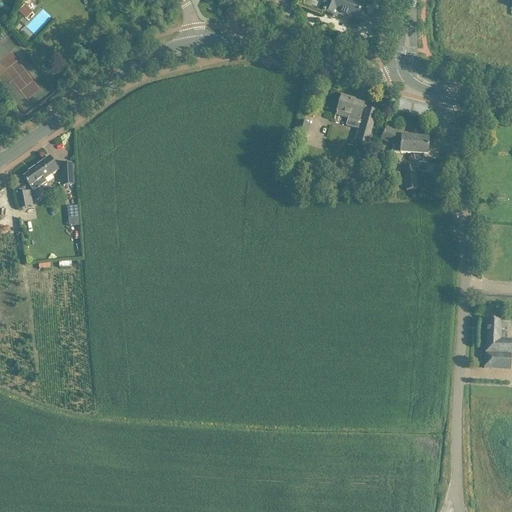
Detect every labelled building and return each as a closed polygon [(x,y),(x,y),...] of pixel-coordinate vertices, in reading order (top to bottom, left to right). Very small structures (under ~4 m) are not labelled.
[(323,0),(319,12),(324,14),(325,12),(336,17),(337,14),(363,25),(367,15),(360,12),(363,5),(360,3),(361,0),(323,0)] [(26,20),(33,13),(25,5),(18,12),(26,20)] [(364,104),(341,98),(336,116),(348,120),(346,126),(359,130),(355,143),(366,146),(376,112),(366,109),(366,111),(362,110),(364,104)] [(298,123),(294,135),(293,138),(306,141),(310,127),(298,123)] [(401,135),(386,128),(381,139),(393,144),(392,152),(413,154),(413,157),(414,157),(414,160),(418,160),(419,162),(427,163),(427,155),(429,139),(418,138),(419,136),(401,135)] [(478,135),(479,145),(486,144),(485,134),(478,135)] [(53,163),(49,157),(35,167),(36,168),(23,178),(30,187),(42,178),(44,181),(59,171),(53,163)] [(72,164),(62,165),(62,187),(74,186),(72,164)] [(414,167),(404,168),(407,191),(417,190),(414,167)] [(356,196),(356,182),(339,182),(339,196),(356,196)] [(31,192),(18,194),(21,210),(33,207),(31,192)] [(81,207),(81,198),(70,198),(70,208),(81,207)] [(507,321),(486,320),(484,368),(511,370),(511,340),(506,340),(507,321)]
